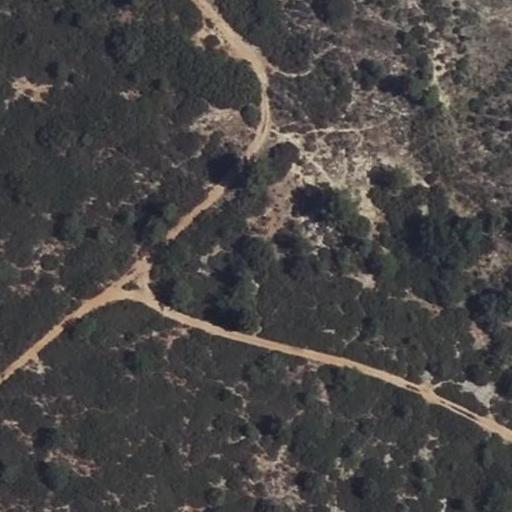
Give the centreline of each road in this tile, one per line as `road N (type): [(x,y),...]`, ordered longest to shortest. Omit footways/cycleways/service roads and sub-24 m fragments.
road 1 (track): [(0,381),(99,299),(145,296),(228,333),(400,383),(511,432)]
road 2 (track): [(205,0),(262,68),(268,126),(245,170),(99,299)]
